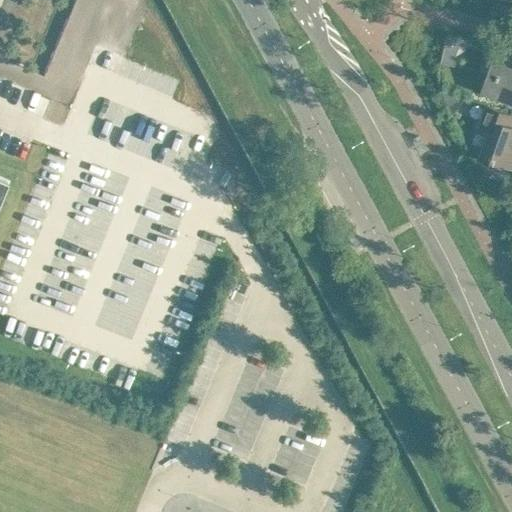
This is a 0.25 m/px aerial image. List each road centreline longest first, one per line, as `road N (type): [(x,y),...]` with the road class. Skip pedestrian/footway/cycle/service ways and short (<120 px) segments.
road 1 (tertiary): [(246,0),(511,473)]
road 2 (tertiary): [(511,371),(363,92),(323,47),(298,0)]
